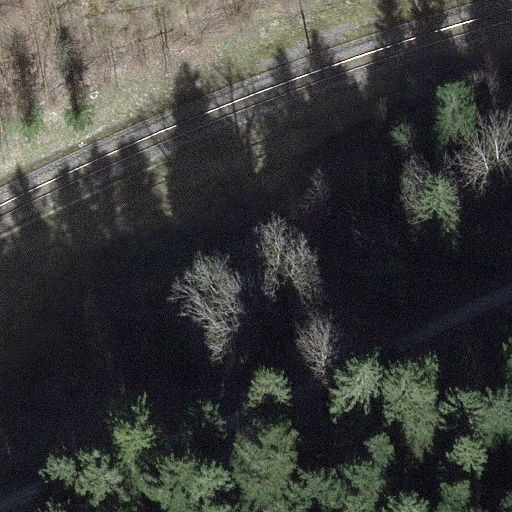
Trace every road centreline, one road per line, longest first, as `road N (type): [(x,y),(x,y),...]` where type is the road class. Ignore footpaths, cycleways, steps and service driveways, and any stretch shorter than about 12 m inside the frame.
road 1 (track): [(511,291),(243,411),(0,502)]
road 2 (track): [(0,247),(251,132),(511,46)]
